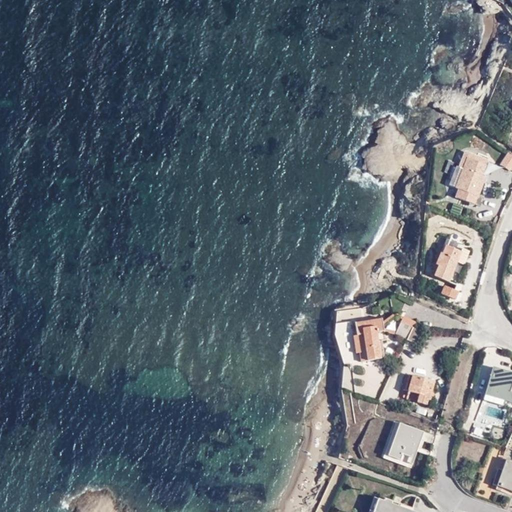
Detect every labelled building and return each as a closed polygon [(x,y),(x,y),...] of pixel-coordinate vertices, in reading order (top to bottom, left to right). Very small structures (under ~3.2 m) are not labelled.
[(488,162),(465,152),(451,187),(458,190),(455,198),(475,206),(486,178),(482,176),(488,162)] [(511,156),(507,152),(498,162),(508,171),(511,166),(511,156)] [(434,277),(450,283),(459,259),(466,262),(470,251),(462,248),(461,252),(446,246),(443,254),(440,253),(436,265),(438,266),(434,277)] [(459,292),(444,286),(441,294),(456,300),(459,292)] [(407,340),(413,327),(415,322),(403,317),(395,334),(407,340)] [(356,336),(353,336),(356,354),(359,353),(361,362),(385,358),(382,341),(386,340),(382,319),(354,323),(356,336)] [(421,331),(413,327),(407,340),(416,343),(421,331)] [(485,396),(488,397),(496,368),(493,367),(485,396)] [(511,372),(496,368),(488,397),(511,403),(511,392),(511,387),(511,372)] [(416,376),(411,393),(419,395),(417,402),(428,405),(429,401),(432,391),(435,382),(416,376)] [(416,407),(414,413),(425,416),(427,410),(416,407)] [(488,425),(475,421),(470,435),(483,439),(488,425)] [(388,457),(407,464),(415,441),(419,442),(422,435),(395,424),(391,435),(396,437),(388,457)] [(415,441),(407,464),(411,465),(419,442),(415,441)] [(511,493),(511,468),(507,466),(502,477),(508,479),(504,490),(511,493)] [(410,511),(393,506),(393,504),(384,500),(383,503),(379,502),(375,511),(410,511)] [(325,511),(328,507),(320,503),(316,511),(325,511)]
